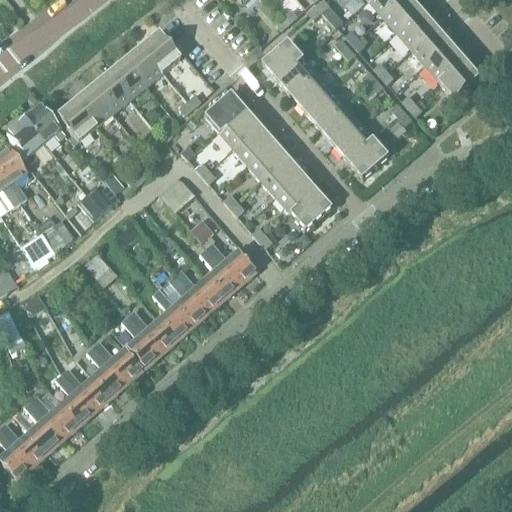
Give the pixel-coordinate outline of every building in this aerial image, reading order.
[(251,0),(234,0),(242,8),(251,0)] [(374,0),(368,6),(382,22),(407,0),(374,0)] [(407,0),(382,22),(396,39),(423,16),(409,0),(407,0)] [(324,5),(316,11),(321,18),(329,11),(324,5)] [(321,18),(316,11),(308,18),(314,25),(321,18)] [(291,15),(283,22),(289,29),(297,22),(291,15)] [(396,39),(411,55),(437,32),(423,16),(396,39)] [(289,29),(283,22),(276,28),(282,35),(289,29)] [(411,55),(425,71),(452,48),(437,32),(411,55)] [(345,41),(351,49),(358,43),(352,35),(345,41)] [(157,36),(140,50),(162,77),(179,63),(157,36)] [(358,43),(351,49),(358,57),(365,51),(358,43)] [(335,50),(341,58),(348,52),(341,44),(335,50)] [(262,68),(276,85),(303,62),(289,46),(262,68)] [(425,71),(439,88),(466,65),(452,48),(425,71)] [(140,50),(123,64),(145,91),(162,77),(140,50)] [(348,52),(341,58),(348,66),(355,60),(348,52)] [(276,85),(291,101),(317,79),(303,62),(276,85)] [(123,64),(106,78),(128,105),(145,91),(123,64)] [(466,65),(439,88),(454,104),(480,81),(466,65)] [(373,74),(380,82),(387,76),(380,68),(373,74)] [(387,76),(380,82),(387,89),(393,84),(387,76)] [(363,83),(370,91),(377,85),(370,77),(363,83)] [(106,78),(89,92),(111,119),(128,105),(106,78)] [(291,101),(305,118),(332,95),(317,79),(291,101)] [(377,85),(370,91),(377,98),(383,92),(377,85)] [(89,92),(72,106),(94,133),(111,119),(89,92)] [(305,118),(319,134),(346,112),(332,95),(305,118)] [(203,120),(217,137),(243,114),(229,97),(203,120)] [(194,100),(186,106),(192,113),(199,107),(194,100)] [(401,106),(409,115),(415,109),(408,101),(401,106)] [(94,133),(72,106),(55,119),(77,147),(94,133)] [(192,113),(186,106),(178,113),(184,120),(192,113)] [(391,115),(399,124),(405,118),(398,109),(391,115)] [(415,109),(409,115),(415,122),(422,116),(415,109)] [(40,110),(23,124),(43,149),(54,140),(60,135),(40,110)] [(319,134),(334,151),(360,128),(346,112),(319,134)] [(217,137),(231,153),(258,130),(243,114),(217,137)] [(405,118),(399,124),(405,131),(411,125),(405,118)] [(23,124),(6,138),(26,163),(30,159),(43,149),(23,124)] [(334,151),(348,167),(375,144),(360,128),(334,151)] [(231,153),(246,170),(272,147),(258,130),(231,153)] [(164,132),(156,139),(162,145),(170,139),(164,132)] [(60,135),(54,140),(58,145),(64,139),(60,135)] [(162,145),(156,139),(148,145),(154,152),(162,145)] [(375,144),(348,167),(363,184),(389,161),(375,144)] [(246,170),(260,186),(286,163),(272,147),(246,170)] [(193,159),(186,151),(180,157),(187,165),(193,159)] [(0,179),(19,208),(26,203),(14,186),(25,178),(9,155),(7,156),(4,155),(0,157),(0,179)] [(260,186),(274,203),(301,180),(286,163),(260,186)] [(194,173),(200,180),(207,175),(201,167),(194,173)] [(142,173),(134,181),(139,187),(148,180),(142,173)] [(207,175),(200,180),(208,189),(214,183),(207,175)] [(19,208),(0,179),(0,195),(1,195),(13,212),(19,208)] [(105,184),(116,196),(122,191),(112,179),(105,184)] [(162,193),(157,198),(173,217),(194,200),(177,180),(162,193)] [(274,203),(289,219),(315,196),(301,180),(274,203)] [(139,187),(134,181),(127,187),(132,193),(139,187)] [(94,192),(85,200),(101,219),(118,204),(105,190),(98,196),(94,192)] [(315,196),(289,219),(303,236),(330,213),(315,196)] [(101,219),(85,200),(76,207),(93,226),(101,219)] [(222,205),(229,213),(236,208),(229,200),(222,205)] [(236,208),(229,213),(236,221),(242,215),(236,208)] [(35,229),(46,245),(54,257),(65,248),(71,244),(61,230),(56,234),(47,221),(35,229)] [(217,237),(212,241),(226,259),(237,250),(214,221),(208,226),(217,237)] [(200,245),(214,237),(205,222),(191,230),(200,245)] [(251,238),(258,246),(264,241),(257,232),(251,238)] [(92,255),(102,264),(119,246),(109,236),(92,255)] [(264,241),(258,246),(264,254),(271,248),(264,241)] [(54,257),(46,245),(26,259),(36,273),(48,265),(46,263),(54,257)] [(211,248),(205,253),(239,292),(251,282),(251,278),(253,277),(235,256),(225,264),(211,248)] [(212,275),(203,283),(223,306),(239,292),(205,253),(199,259),(212,275)] [(115,281),(95,258),(82,271),(102,293),(115,281)] [(5,271),(0,273),(0,301),(5,299),(16,291),(5,271)] [(180,275),(174,281),(207,320),(223,306),(203,283),(194,291),(180,275)] [(181,302),(172,311),(192,333),(207,320),(174,281),(167,286),(181,302)] [(37,300),(42,308),(53,301),(48,293),(37,300)] [(165,316),(156,324),(176,347),(192,333),(172,311),(158,295),(151,300),(165,316)] [(9,315),(15,325),(27,318),(21,308),(9,315)] [(133,316),(126,322),(160,361),(176,347),(156,324),(147,332),(133,316)] [(0,320),(0,336),(10,358),(24,352),(7,317),(0,320)] [(160,361),(126,322),(120,327),(134,343),(124,352),(143,373),(144,371),(148,372),(160,361)] [(98,347),(92,352),(126,391),(138,380),(138,377),(140,375),(121,354),(112,363),(98,347)] [(99,374),(90,382),(110,405),(126,391),(92,352),(85,358),(99,374)] [(67,374),(60,380),(94,419),(110,405),(90,382),(81,390),(67,374)] [(68,401),(58,410),(78,433),(94,419),(60,380),(54,385),(68,401)] [(35,401),(29,407),(42,424),(62,447),(78,433),(58,410),(49,417),(35,401)] [(37,428),(26,438),(46,461),(62,447),(42,424),(29,407),(23,412),(37,428)] [(4,428),(0,431),(0,436),(12,450),(10,452),(28,473),(37,465),(41,465),(46,461),(26,438),(18,444),(4,428)] [(12,450),(0,436),(0,449),(6,456),(0,460),(0,468),(8,479),(7,480),(11,485),(13,484),(14,485),(28,473),(10,452),(12,450)]
